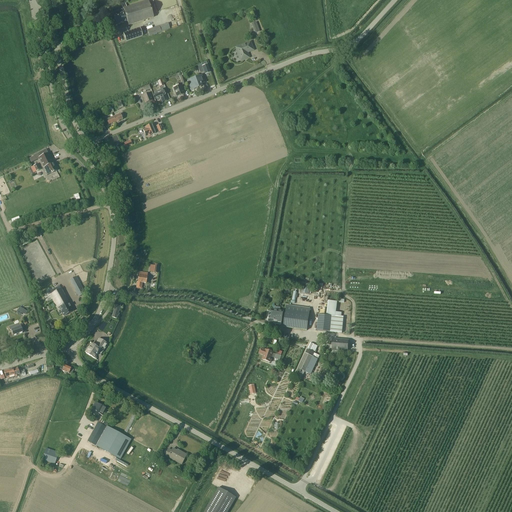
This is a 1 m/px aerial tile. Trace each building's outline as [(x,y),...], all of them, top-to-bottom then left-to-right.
[(153,18),(148,1),(127,8),(125,5),(121,6),(123,10),(118,11),(117,8),(111,10),(117,26),(128,22),(129,26),(153,18)] [(159,26),(147,30),(149,36),(161,32),(170,29),(168,23),(159,26)] [(126,42),(142,37),(139,29),(124,35),(126,42)] [(236,48),(240,60),(242,60),(243,60),(245,59),(246,58),(248,58),(246,54),(247,52),(252,50),(250,43),(236,48)] [(201,64),(205,74),(210,72),(206,62),(201,64)] [(200,84),(203,83),(201,76),(188,81),(190,87),(194,86),(195,88),(201,86),(200,85),(201,85),(200,84)] [(183,91),(180,83),(177,84),(178,86),(172,89),(176,98),(182,96),(180,92),(183,91)] [(162,90),(153,94),(155,100),(159,99),(158,98),(160,97),(162,102),(167,100),(165,95),(165,94),(164,95),(162,90)] [(152,101),(149,94),(142,96),(145,104),(152,101)] [(155,134),(158,133),(159,132),(160,134),(162,134),(159,126),(153,128),(151,125),(144,128),(145,129),(142,130),(145,137),(147,136),(147,137),(155,134)] [(56,172),(45,150),(33,156),(33,157),(29,159),(31,163),(39,159),(43,168),(47,176),(56,172)] [(148,273),(139,272),(139,276),(138,283),(136,282),(136,288),(142,289),(143,283),(146,283),(148,273)] [(78,297),(85,294),(76,277),(69,280),(78,297)] [(73,312),(59,287),(48,292),(57,309),(58,308),(63,317),(73,312)] [(120,307),(122,302),(118,301),(116,303),(115,306),(114,306),(113,309),(114,309),(112,318),(116,319),(117,316),(118,317),(119,315),(117,314),(118,312),(119,312),(120,307)] [(326,316),(318,315),(317,331),(330,332),(342,333),(343,317),(341,317),(341,313),(336,312),(337,302),(328,301),(326,316)] [(308,314),(309,309),(286,305),(286,311),(284,327),(306,330),(308,314)] [(273,310),(270,309),(268,321),(274,322),(274,324),(281,325),(283,311),(280,311),(280,308),(273,307),(273,310)] [(24,329),(22,323),(19,324),(19,323),(9,328),(10,331),(11,331),(13,336),(22,332),(21,330),(24,329)] [(348,340),(333,339),(332,350),(347,351),(348,340)] [(88,355),(84,361),(85,360),(92,365),(96,360),(97,361),(98,361),(94,359),(97,354),(99,351),(101,352),(106,345),(99,340),(94,347),(91,345),(85,353),(88,355)] [(265,350),(265,351),(260,349),(259,354),(263,355),(262,360),(270,363),(272,358),(274,358),(274,359),(280,361),(281,356),(275,354),(273,354),(273,352),(265,350)] [(307,350),(298,369),(310,374),(317,360),(317,359),(318,356),(313,354),(313,353),(307,350)] [(62,370),(62,371),(68,374),(71,375),(73,370),(71,369),(71,368),(64,365),(63,367),(61,365),(59,369),(62,370)] [(25,375),(25,372),(23,368),(13,371),(12,369),(4,372),(5,378),(14,375),(14,376),(20,374),(20,377),(25,375)] [(94,406),(90,413),(97,417),(98,414),(103,416),(107,408),(103,406),(95,402),(93,405),(94,406)] [(95,446),(106,426),(109,422),(100,417),(87,441),(95,446)] [(130,439),(106,426),(95,446),(118,459),(120,460),(131,440),(130,439)] [(54,465),(58,453),(45,448),(41,460),(54,465)] [(186,455),(180,452),(180,453),(172,449),(171,451),(168,450),(164,456),(181,465),(186,455)] [(227,511),(235,498),(218,488),(203,511),(227,511)]
